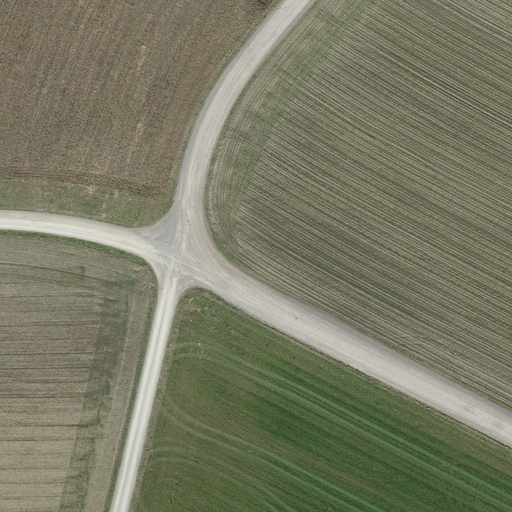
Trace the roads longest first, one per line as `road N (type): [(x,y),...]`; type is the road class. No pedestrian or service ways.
road 1 (track): [(511,431),(177,254),(67,225),(0,219)]
road 2 (track): [(303,0),(244,67),(203,141),(118,511)]
